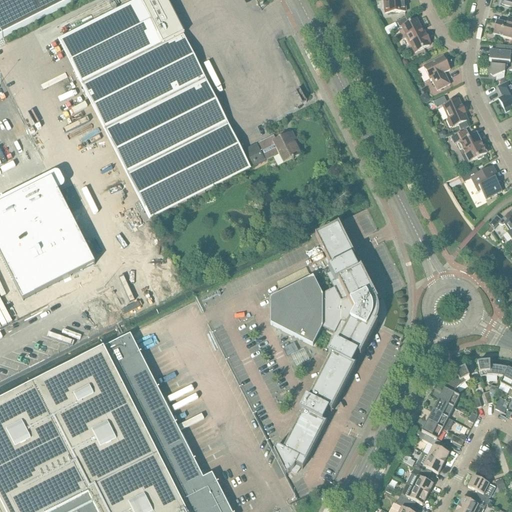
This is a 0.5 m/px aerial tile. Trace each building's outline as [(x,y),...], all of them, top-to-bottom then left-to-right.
[(0,0),(0,39),(66,6),(77,0),(0,0)] [(138,0),(60,39),(146,212),(141,214),(145,223),(151,220),(250,170),(247,165),(263,158),(256,145),(241,152),(182,35),(183,34),(166,0),(138,0)] [(407,1),(406,0),(383,0),(384,1),(383,1),(384,12),(385,12),(385,14),(406,12),(405,10),(406,10),(406,3),(405,3),(405,1),(407,1)] [(428,44),(430,44),(425,34),(424,35),(416,20),(409,24),(406,18),(395,24),(398,30),(402,28),(415,54),(429,47),(428,44)] [(511,18),(508,18),(506,25),(497,22),(493,35),(511,40),(511,38),(511,18)] [(490,51),(489,62),(491,62),(491,67),(490,76),(492,78),(496,76),(496,81),(504,79),(505,73),(505,68),(507,68),(507,64),(510,64),(511,54),(511,53),(511,47),(496,46),(496,52),(490,51)] [(261,67),(272,89),(293,79),(281,52),(265,60),(267,64),(261,67)] [(450,71),(443,57),(423,67),(430,81),(431,80),(437,92),(450,85),(444,74),(450,71)] [(499,100),(506,114),(511,110),(511,87),(509,82),(498,88),(503,98),(499,100)] [(430,102),(428,97),(424,96),(420,98),(423,105),(430,102)] [(452,129),(468,122),(465,114),(462,107),(458,100),(447,105),(444,98),(433,103),(436,110),(443,107),(449,120),(446,121),(449,128),(452,127),(452,129)] [(487,155),(476,134),(469,138),(465,131),(451,139),(455,146),(457,145),(460,152),(461,152),(461,151),(463,150),(470,164),(478,159),(478,161),(484,158),(484,156),(487,155)] [(272,139),(259,145),(261,149),(267,160),(267,161),(279,155),(283,164),(301,155),(294,141),(291,134),(288,136),(273,143),(272,139)] [(476,169),(468,173),(471,179),(471,180),(476,189),(478,194),(481,192),(486,201),(502,193),(498,184),(501,182),(499,178),(493,167),(479,175),(476,169)] [(0,205),(0,256),(23,301),(95,265),(88,251),(56,188),(54,184),(53,183),(52,182),(51,182),(50,182),(49,182),(48,182),(47,182),(42,185),(34,189),(0,205)] [(502,221),(500,224),(502,226),(504,225),(509,232),(507,233),(511,239),(511,213),(511,211),(507,214),(502,221)] [(502,221),(497,216),(489,225),(494,230),(500,224),(502,221)] [(352,258),(352,259),(355,257),(355,258),(355,257),(338,224),(338,225),(326,231),(325,229),(324,229),(325,231),(316,236),(316,235),(315,236),(331,268),(352,258)] [(270,299),(270,312),(378,312),(378,309),(376,309),(375,306),(374,303),(377,301),(377,302),(378,301),(361,268),(360,268),(357,270),(352,259),(352,258),(331,268),(328,270),(330,274),(327,276),(334,290),(322,296),(313,278),(270,299)] [(378,316),(378,312),(270,312),(270,325),(313,346),(322,329),(334,335),(326,349),(330,351),(328,355),(331,356),(351,367),(352,366),(357,355),(360,356),(360,357),(378,323),(377,323),(374,322),(375,319),(375,315),(378,316)] [(0,511),(230,511),(212,475),(203,479),(185,443),(130,336),(31,386),(0,402),(0,511)] [(299,411),(302,413),(303,412),(323,422),(326,417),(328,411),(331,413),(355,367),(354,367),(352,366),(351,367),(331,356),(309,400),(306,398),(302,405),(299,411)] [(500,385),(508,370),(507,369),(503,368),(499,368),(495,367),(490,367),(490,362),(486,362),(482,363),(477,364),(480,378),(486,377),(491,377),(496,377),(499,377),(503,379),(500,385)] [(447,386),(443,391),(459,398),(452,395),(455,392),(457,389),(461,386),(466,383),(471,381),(465,368),(460,370),(457,372),(454,374),(457,378),(453,381),(450,383),(447,386)] [(500,385),(511,391),(511,388),(511,371),(508,370),(500,385)] [(443,391),(438,401),(453,409),(459,398),(443,391)] [(489,393),(483,394),(487,406),(493,404),(489,393)] [(476,410),(481,408),(478,396),(472,398),(476,410)] [(495,410),(500,413),(505,402),(500,399),(495,410)] [(438,401),(432,412),(448,420),(453,409),(438,401)] [(291,472),(295,476),(298,473),(301,469),(302,469),(302,470),(326,424),(325,423),(325,424),(323,422),(303,412),(302,413),(283,450),(277,447),(274,452),(273,452),(285,477),(286,476),(289,474),(291,472)] [(432,412),(427,423),(442,430),(448,433),(453,423),(448,420),(432,412)] [(427,423),(421,434),(425,435),(437,441),(442,430),(427,423)] [(425,435),(422,441),(428,444),(423,454),(428,457),(444,465),(449,454),(443,451),(439,449),(442,444),(437,441),(425,435)] [(462,447),(464,442),(453,436),(451,441),(462,447)] [(417,464),(414,469),(425,475),(428,470),(438,475),(444,465),(428,457),(422,454),(417,464)] [(401,461),(412,467),(415,462),(411,460),(411,459),(404,455),(401,461)] [(411,474),(406,485),(412,488),(428,496),(433,485),(423,480),(425,475),(414,469),(411,474)] [(473,477),(468,488),(474,491),(478,493),(475,498),(487,504),(489,501),(489,500),(489,499),(495,489),(488,486),(489,485),(486,484),(473,477)] [(502,481),(496,483),(499,491),(505,489),(502,481)] [(406,485),(398,500),(410,506),(412,501),(422,506),(428,496),(412,488),(406,485)] [(463,498),(457,509),(464,511),(482,511),(484,509),(487,504),(475,498),(473,503),(463,498)] [(398,500),(392,511),(409,511),(407,511),(410,506),(398,500)]
